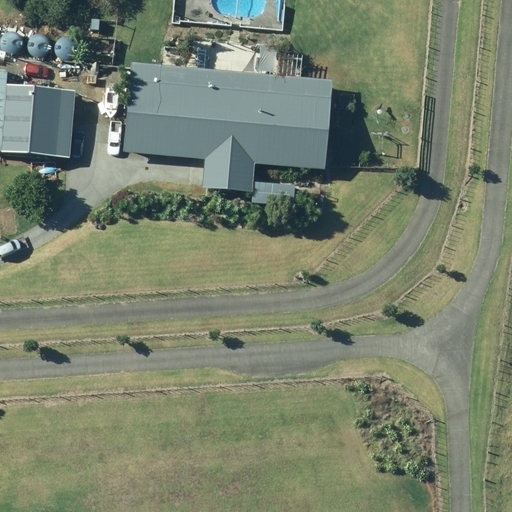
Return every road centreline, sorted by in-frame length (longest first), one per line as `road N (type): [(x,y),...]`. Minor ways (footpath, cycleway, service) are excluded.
road 1 (track): [(449,0),(429,207),(375,276),(254,305),(0,320)]
road 2 (residential): [(0,371),(459,342)]
